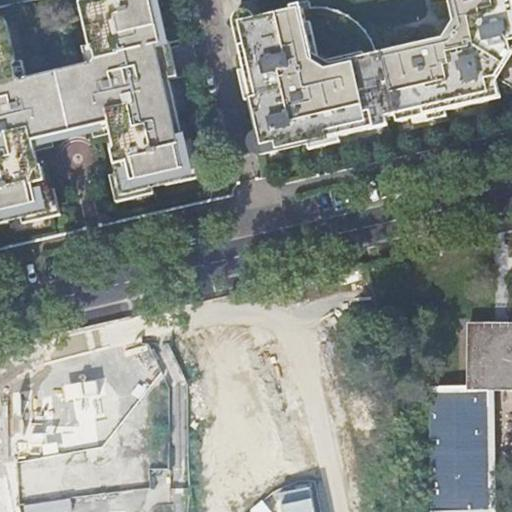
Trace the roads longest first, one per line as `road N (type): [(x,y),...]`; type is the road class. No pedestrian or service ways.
road 1 (unclassified): [(264,249),(0,310)]
road 2 (residential): [(264,249),(207,0)]
road 3 (unclassified): [(511,186),(264,249)]
road 4 (unknown): [(341,511),(291,308)]
